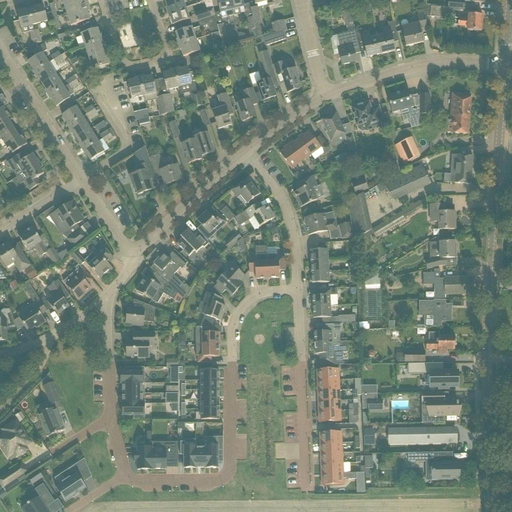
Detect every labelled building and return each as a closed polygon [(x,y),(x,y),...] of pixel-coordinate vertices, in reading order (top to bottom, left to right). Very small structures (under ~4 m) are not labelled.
[(63,0),(62,1),(66,13),(88,6),(86,1),(83,2),(82,0),(63,0)] [(166,9),(168,14),(185,7),(182,0),(168,0),(165,1),(165,2),(167,8),(166,9)] [(233,16),(229,0),(217,0),(221,19),(233,16)] [(241,0),(229,0),(233,16),(245,13),(241,0)] [(386,0),(385,0),(379,1),(381,8),(388,7),(386,0)] [(448,0),(447,8),(450,8),(450,9),(455,9),(465,9),(465,1),(456,1),(448,0)] [(36,6),(31,8),(35,25),(47,22),(45,16),(43,6),(37,8),(36,6)] [(88,6),(66,13),(71,26),(89,20),(89,19),(86,12),(89,11),(88,6)] [(334,14),(345,11),(346,18),(351,17),(349,6),(332,9),(334,14)] [(418,23),(401,27),(403,37),(406,47),(423,43),(420,30),(427,28),(424,16),(426,16),(425,6),(424,6),(424,9),(417,11),(417,16),(416,17),(418,23)] [(437,7),(425,6),(426,16),(449,18),(450,9),(450,8),(447,8),(437,7)] [(185,7),(168,14),(169,19),(170,18),(172,24),(172,25),(189,20),(185,7)] [(35,25),(31,8),(25,9),(26,10),(17,13),(21,28),(31,26),(35,25)] [(197,21),(198,21),(214,16),(213,8),(195,14),(197,21)] [(251,9),(252,18),(254,26),(262,24),(258,8),(251,9)] [(467,27),(467,31),(481,32),(482,16),(468,15),(467,19),(458,19),(457,26),(467,27)] [(207,25),(211,35),(212,35),(219,33),(218,26),(217,26),(214,16),(198,21),(200,27),(207,25)] [(254,26),(252,18),(247,19),(249,31),(255,30),(254,26)] [(384,36),(377,38),(380,54),(394,51),(391,38),(397,37),(394,22),(387,23),(388,28),(382,29),(384,36)] [(286,31),(284,23),(273,25),(275,33),(283,31),(286,31)] [(218,26),(219,33),(221,37),(226,36),(223,25),(218,26)] [(176,41),(178,46),(195,39),(191,28),(175,33),(176,34),(178,40),(176,41)] [(80,35),(85,47),(102,41),(100,36),(99,36),(97,30),(97,29),(80,35)] [(361,30),(355,31),(358,46),(364,45),(367,58),(380,54),(377,38),(370,39),(368,32),(362,34),(361,30)] [(285,40),(283,31),(275,33),(262,36),(265,46),(285,40)] [(358,46),(355,31),(342,34),(343,38),(337,40),(339,48),(338,48),(342,65),(356,62),(353,52),(358,51),(359,51),(358,46)] [(67,39),(65,34),(57,36),(59,42),(67,39)] [(195,39),(178,46),(180,50),(181,50),(183,56),(183,57),(200,52),(195,39)] [(85,47),(89,59),(105,53),(103,46),(104,46),(102,41),(85,47)] [(32,71),(34,74),(49,65),(42,54),(47,51),(43,45),(32,52),(36,58),(28,62),(33,70),(32,71)] [(277,82),(272,66),(267,52),(260,54),(265,70),(258,73),(261,83),(257,84),(259,92),(262,101),(276,97),(273,87),(279,85),(277,81),(277,82)] [(50,57),(53,61),(61,56),(58,53),(50,57)] [(105,53),(89,59),(92,70),(110,64),(108,59),(107,60),(105,53)] [(61,56),(53,61),(55,65),(63,60),(61,56)] [(70,61),(73,66),(80,62),(77,57),(70,61)] [(80,62),(73,66),(76,71),(83,66),(80,62)] [(275,66),(272,66),(277,82),(277,81),(283,80),(287,93),(300,89),(297,79),(298,79),(295,69),(287,72),(284,62),(275,66)] [(39,80),(42,85),(56,76),(49,65),(34,74),(38,80),(39,80)] [(179,69),(174,70),(179,88),(180,95),(198,91),(197,84),(191,85),(189,77),(187,68),(186,68),(186,69),(180,70),(179,69)] [(163,74),(162,74),(165,84),(166,91),(179,88),(174,70),(169,71),(170,73),(164,74),(163,74)] [(44,90),(48,97),(63,87),(56,76),(42,85),(45,90),(44,90)] [(66,82),(68,86),(76,81),(74,77),(66,82)] [(139,78),(143,96),(148,95),(148,99),(157,97),(154,86),(152,77),(145,78),(144,77),(139,78)] [(141,97),(143,96),(139,78),(134,80),(135,81),(127,82),(131,99),(141,97)] [(76,81),(68,86),(70,89),(78,85),(76,81)] [(63,87),(48,97),(50,100),(51,99),(56,107),(65,102),(70,99),(63,87)] [(244,103),(237,105),(239,113),(242,122),(255,118),(252,106),(257,104),(254,95),(253,90),(241,93),(244,103)] [(420,97),(418,97),(417,95),(410,97),(408,91),(387,97),(391,113),(407,109),(410,120),(408,120),(411,129),(420,126),(420,115),(420,97)] [(217,97),(221,109),(212,112),(215,121),(218,130),(231,126),(229,121),(230,120),(229,118),(228,116),(234,114),(227,94),(217,97)] [(453,121),(452,133),(468,134),(471,96),(453,94),(450,121),(453,121)] [(160,98),(155,99),(159,116),(165,115),(174,113),(170,95),(162,97),(160,98)] [(420,95),(420,97),(420,115),(429,115),(429,95),(420,95)] [(192,101),(194,108),(202,106),(200,99),(192,101)] [(384,126),(378,107),(370,109),(369,103),(351,108),(354,118),(356,127),(363,125),(364,124),(366,131),(374,129),(384,126)] [(85,111),(87,114),(94,110),(92,106),(85,111)] [(0,122),(10,116),(8,113),(7,113),(3,107),(0,108),(0,122)] [(66,125),(68,128),(83,119),(76,107),(62,116),(67,124),(66,125)] [(94,110),(87,114),(89,118),(97,113),(94,110)] [(177,113),(179,120),(187,118),(184,110),(177,113)] [(199,113),(204,128),(211,126),(205,110),(199,113)] [(322,120),(326,129),(331,141),(341,137),(344,145),(347,144),(349,152),(352,152),(356,150),(357,150),(352,135),(346,136),(340,123),(335,114),(322,120)] [(0,135),(12,127),(9,122),(12,120),(10,116),(0,122),(0,135)] [(73,134),(76,138),(90,130),(83,119),(68,128),(72,134),(73,134)] [(139,128),(150,125),(149,120),(149,119),(142,120),(137,121),(139,128)] [(169,126),(174,141),(181,139),(176,124),(169,126)] [(0,141),(1,141),(4,146),(22,135),(19,131),(16,133),(12,127),(0,135),(0,141)] [(78,144),(82,150),(97,141),(90,130),(76,138),(79,144),(78,144)] [(100,135),(102,139),(110,134),(108,130),(100,135)] [(194,139),(195,141),(200,157),(214,153),(210,143),(206,130),(200,132),(202,136),(194,139)] [(298,138),(299,139),(311,155),(321,148),(315,140),(309,132),(304,136),(303,134),(298,138)] [(110,134),(102,139),(105,143),(112,138),(110,134)] [(22,135),(4,146),(6,150),(8,149),(11,154),(18,150),(27,145),(23,139),(24,138),(22,135)] [(394,146),(403,165),(420,157),(411,138),(394,146)] [(293,141),(288,145),(301,162),(311,155),(299,139),(294,143),(293,141)] [(200,157),(195,141),(187,144),(186,140),(180,142),(184,155),(188,164),(201,160),(200,157)] [(97,141),(82,150),(84,154),(85,153),(90,161),(104,152),(97,141)] [(301,162),(288,145),(283,148),(284,150),(279,154),(291,169),(301,162)] [(133,175),(129,177),(131,183),(134,190),(135,189),(137,195),(153,190),(150,180),(155,179),(154,176),(150,163),(149,159),(145,148),(145,147),(135,154),(139,167),(137,168),(139,173),(133,175)] [(22,175),(39,164),(40,163),(37,159),(36,160),(32,154),(26,158),(23,152),(14,158),(10,161),(16,170),(18,169),(22,175)] [(345,154),(340,156),(343,163),(348,160),(345,154)] [(149,159),(150,163),(154,176),(155,179),(162,176),(165,186),(181,180),(178,171),(177,166),(170,169),(168,164),(163,166),(159,155),(158,155),(149,159)] [(450,183),(471,185),(473,157),(457,156),(455,175),(451,175),(450,183)] [(388,166),(391,174),(399,172),(397,163),(388,166)] [(39,164),(22,175),(25,179),(23,181),(24,182),(29,191),(42,183),(38,177),(43,174),(40,168),(41,168),(39,164)] [(383,183),(393,202),(430,184),(422,165),(383,183)] [(110,177),(113,182),(118,179),(115,174),(110,177)] [(299,191),(294,193),(300,208),(309,204),(317,200),(317,199),(324,196),(320,186),(317,187),(312,177),(305,180),(296,184),(299,191)] [(351,184),(355,195),(368,190),(364,180),(351,184)] [(241,182),(231,191),(237,199),(246,210),(247,210),(250,208),(257,204),(259,203),(255,198),(259,195),(250,184),(246,187),(241,182)] [(419,201),(372,230),(371,230),(375,237),(423,208),(419,201)] [(60,221),(55,225),(61,235),(66,239),(74,248),(87,238),(79,229),(77,225),(83,221),(72,202),(55,213),(60,221)] [(235,218),(234,218),(239,227),(249,220),(254,218),(259,227),(266,223),(274,218),(267,206),(262,209),(259,203),(257,204),(250,208),(247,210),(244,212),(235,218)] [(430,206),(430,218),(438,218),(438,230),(455,230),(454,213),(444,213),(444,205),(430,206)] [(206,212),(197,221),(202,226),(197,230),(198,232),(200,234),(206,241),(216,231),(226,223),(218,214),(213,219),(211,217),(206,212)] [(231,213),(226,218),(229,221),(234,218),(235,218),(231,213)] [(304,219),(308,236),(317,233),(337,229),(335,221),(323,224),(321,215),(304,219)] [(341,238),(354,237),(350,222),(338,225),(341,238)] [(18,236),(24,245),(28,251),(35,246),(41,257),(46,253),(54,265),(60,262),(51,248),(47,251),(45,249),(41,242),(32,227),(18,236)] [(178,243),(177,244),(184,252),(188,257),(194,251),(196,254),(202,247),(203,249),(209,244),(206,241),(200,234),(198,232),(193,237),(187,230),(181,237),(180,236),(178,237),(177,238),(177,240),(177,242),(178,243)] [(233,239),(224,246),(228,250),(241,238),(237,233),(232,238),(233,239)] [(425,262),(426,270),(444,266),(446,266),(446,259),(454,258),(453,242),(438,243),(428,244),(428,261),(425,262)] [(0,247),(0,257),(1,259),(6,267),(16,261),(22,271),(31,266),(17,244),(11,248),(8,243),(0,247)] [(85,263),(94,273),(100,280),(109,273),(108,271),(111,268),(107,264),(113,259),(104,248),(95,256),(94,255),(85,263)] [(310,251),(311,262),(328,261),(327,250),(320,250),(310,251)] [(84,263),(75,253),(71,257),(78,265),(80,267),(84,263)] [(162,255),(150,269),(155,273),(177,294),(184,301),(186,297),(191,290),(185,284),(184,285),(173,275),(180,268),(182,270),(186,265),(179,259),(172,253),(166,259),(162,255)] [(277,254),(266,255),(267,279),(279,278),(279,271),(285,271),(284,256),(277,257),(277,254)] [(267,279),(266,255),(255,255),(255,258),(248,258),(249,263),(249,273),(255,272),(255,279),(267,279)] [(311,262),(311,273),(328,272),(328,261),(311,262)] [(78,279),(68,287),(72,292),(79,300),(91,289),(87,284),(92,280),(82,270),(83,270),(80,267),(78,265),(74,268),(79,273),(75,276),(78,279)] [(217,284),(214,287),(221,295),(225,291),(231,296),(242,285),(239,282),(244,276),(237,270),(232,266),(227,272),(227,271),(216,283),(217,284)] [(32,270),(26,273),(30,279),(36,276),(32,270)] [(423,274),(423,286),(434,285),(434,301),(436,301),(446,301),(446,294),(463,294),(473,294),(473,278),(463,278),(444,278),(444,279),(439,279),(439,270),(433,270),(433,274),(423,274)] [(195,271),(191,275),(195,279),(199,275),(195,271)] [(328,272),(311,273),(312,284),(329,283),(328,272)] [(144,277),(136,291),(138,292),(138,294),(141,295),(143,295),(144,296),(152,301),(157,304),(163,294),(174,300),(177,294),(155,273),(152,277),(150,281),(144,277)] [(380,289),(380,276),(365,277),(366,289),(380,289)] [(53,311),(54,310),(58,315),(69,307),(64,300),(69,297),(63,289),(58,281),(48,288),(54,297),(47,302),(53,311)] [(28,282),(24,284),(30,294),(34,292),(28,282)] [(312,296),(313,308),(330,307),(337,306),(337,295),(337,288),(336,288),(328,289),(327,289),(318,289),(319,296),(312,296)] [(203,303),(207,304),(204,316),(220,321),(225,307),(220,305),(222,299),(206,293),(203,303)] [(18,318),(13,321),(15,327),(16,327),(17,331),(24,327),(27,332),(37,325),(38,327),(45,322),(41,315),(46,312),(41,303),(39,300),(35,303),(25,309),(27,312),(18,318)] [(420,302),(419,315),(425,315),(424,327),(441,327),(441,321),(450,321),(451,305),(446,305),(446,301),(435,301),(435,303),(434,303),(420,302)] [(131,326),(141,327),(143,327),(143,322),(153,323),(155,308),(151,307),(143,304),(142,311),(127,309),(125,324),(132,325),(131,326)] [(331,318),(330,307),(313,308),(313,319),(323,318),(331,318)] [(0,341),(7,341),(6,331),(6,327),(15,327),(13,321),(10,309),(3,309),(0,311),(0,341)] [(355,323),(355,315),(337,316),(337,317),(333,317),(334,325),(337,324),(341,324),(355,323)] [(340,342),(339,331),(342,331),(341,324),(337,324),(334,325),(322,325),(322,332),(314,332),(314,343),(332,343),(340,342)] [(212,333),(212,327),(195,327),(195,345),(219,345),(218,333),(212,333)] [(149,358),(149,346),(155,346),(155,332),(132,332),(132,342),(126,342),(126,357),(137,357),(137,359),(143,359),(149,358)] [(437,354),(438,354),(447,354),(447,349),(454,350),(454,338),(439,337),(439,335),(429,335),(429,343),(426,343),(426,350),(437,350),(437,354)] [(340,352),(340,342),(332,343),(314,343),(315,347),(313,347),(314,353),(315,353),(315,355),(320,354),(321,365),(343,364),(342,352),(340,352)] [(219,345),(195,345),(195,357),(197,357),(197,363),(211,363),(211,357),(219,357),(219,345)] [(395,354),(395,361),(404,361),(424,362),(425,352),(404,351),(404,354),(395,354)] [(442,364),(408,364),(408,374),(430,373),(430,387),(439,387),(439,389),(448,389),(448,387),(458,387),(457,372),(442,372),(442,364)] [(124,372),(120,372),(120,384),(122,384),(144,384),(144,368),(124,368),(124,372)] [(338,380),(338,370),(317,371),(317,377),(318,377),(319,381),(338,380)] [(219,371),(200,371),(201,381),(219,381),(219,371)] [(339,391),(338,380),(319,381),(319,386),(317,386),(317,392),(339,391)] [(219,381),(201,381),(201,391),(219,391),(219,381)] [(53,383),(43,387),(51,405),(60,402),(53,383)] [(122,384),(122,394),(144,394),(144,384),(122,384)] [(219,391),(201,391),(201,400),(219,400),(219,391)] [(339,401),(339,391),(317,392),(318,397),(319,397),(319,402),(339,401)] [(421,393),(421,402),(424,402),(424,404),(421,404),(421,416),(433,416),(433,420),(443,420),(443,416),(444,416),(457,416),(457,406),(458,406),(458,403),(457,403),(457,400),(448,400),(444,400),(444,393),(421,393)] [(122,394),(122,404),(144,404),(144,394),(122,394)] [(376,394),(361,394),(361,395),(362,409),(368,409),(368,411),(382,411),(382,400),(377,401),(376,394)] [(29,398),(21,404),(26,412),(35,407),(29,398)] [(219,400),(201,400),(201,410),(219,410),(219,400)] [(340,411),(339,401),(319,402),(320,406),(318,406),(318,412),(340,411)] [(122,404),(122,416),(133,416),(133,420),(144,420),(144,404),(122,404)] [(55,408),(38,415),(47,437),(64,430),(55,408)] [(219,410),(201,410),(201,420),(219,420),(219,410)] [(340,422),(340,411),(318,412),(319,418),(320,418),(320,422),(340,422)] [(21,412),(15,416),(20,422),(25,419),(21,412)] [(27,450),(20,439),(25,435),(16,421),(2,430),(4,433),(0,436),(0,446),(4,453),(11,448),(16,457),(27,450)] [(427,430),(391,430),(391,442),(455,441),(454,429),(427,430)] [(341,443),(341,433),(321,434),(321,438),(320,439),(320,444),(341,443)] [(373,436),(363,437),(363,446),(374,446),(373,436)] [(205,446),(205,448),(206,448),(206,469),(218,468),(218,451),(223,451),(223,437),(216,437),(216,446),(205,446)] [(137,453),(134,453),(134,462),(137,462),(137,470),(151,470),(151,450),(152,450),(152,442),(151,442),(146,442),(146,448),(137,448),(137,453)] [(185,442),(180,442),(180,455),(183,455),(184,469),(195,469),(195,448),(196,448),(196,446),(185,446),(185,442)] [(342,453),(341,443),(320,444),(320,450),(322,450),(322,454),(342,453)] [(152,450),(151,450),(151,470),(152,470),(152,469),(166,469),(166,468),(166,461),(175,461),(175,445),(164,445),(164,450),(152,450)] [(196,448),(195,448),(195,469),(196,469),(196,468),(206,468),(206,469),(206,448),(205,448),(196,448)] [(342,464),(342,453),(322,454),(322,458),(321,459),(321,465),(342,464)] [(433,479),(459,479),(458,465),(442,466),(442,453),(416,454),(416,463),(432,462),(433,479)] [(372,457),(364,457),(365,467),(365,469),(369,469),(372,469),(372,457)] [(84,459),(74,465),(79,473),(88,468),(84,459)] [(343,474),(342,464),(321,465),(321,470),(323,470),(323,475),(343,474)] [(16,478),(12,471),(0,479),(0,483),(2,487),(16,478)] [(38,471),(27,478),(32,485),(43,478),(38,471)] [(343,485),(343,479),(348,478),(348,480),(356,479),(356,473),(343,474),(323,475),(323,479),(322,479),(322,485),(343,485)] [(75,474),(56,487),(63,498),(64,498),(66,501),(85,489),(75,474)] [(39,497),(28,505),(32,511),(30,511),(50,511),(51,511),(48,507),(55,502),(43,484),(34,490),(39,497)]
